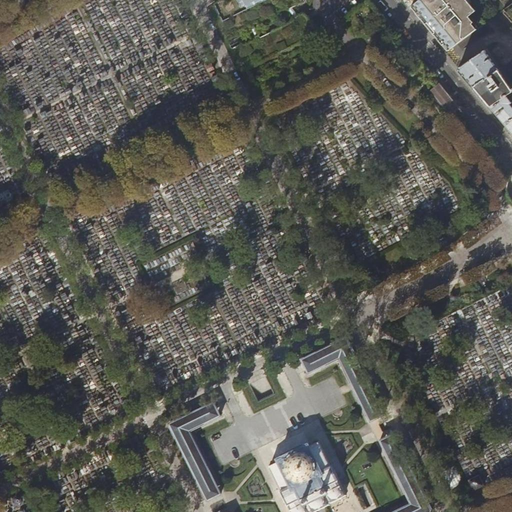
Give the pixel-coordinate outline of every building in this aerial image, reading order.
[(237,0),(243,11),(266,0),(237,0)] [(427,27),(447,51),(480,26),(468,10),(473,7),(466,0),(417,0),(410,6),(413,10),(427,27)] [(468,10),(480,26),(504,9),(511,3),(511,0),(466,0),(473,7),(468,10)] [(511,92),(511,88),(511,89),(484,50),(458,68),(461,71),(489,105),(491,107),(511,92)] [(449,115),(458,108),(437,83),(428,90),(449,115)] [(511,92),(491,107),(511,132),(511,105),(511,104),(511,103),(511,92)] [(179,249),(151,261),(158,276),(186,264),(179,249)] [(238,313),(238,325),(247,326),(248,313),(238,313)] [(347,337),(299,361),(303,370),(305,374),(340,358),(354,385),(368,413),(371,420),(384,413),(347,337)] [(217,401),(169,425),(208,502),(220,496),(219,492),(205,464),(203,459),(189,432),(217,418),(224,415),(221,410),(217,401)] [(394,434),(381,441),(384,447),(411,502),(391,511),(430,511),(434,510),(426,495),(425,495),(394,434)] [(280,462),(271,466),(282,489),(278,491),(288,511),(317,511),(330,506),(329,503),(346,495),(333,466),(330,467),(319,444),(311,448),(310,446),(295,452),(279,460),(280,462)]
